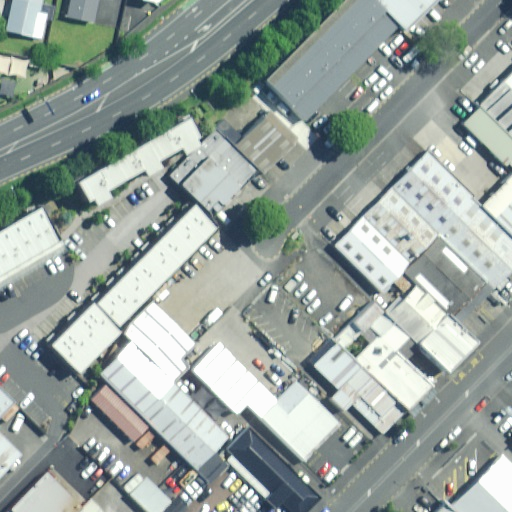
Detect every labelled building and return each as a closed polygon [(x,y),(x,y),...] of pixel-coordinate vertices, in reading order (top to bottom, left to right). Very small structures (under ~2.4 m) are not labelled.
[(41,4),(21,0),(12,0),(6,31),(41,39),(46,15),(39,13),(41,4)] [(99,0),(69,0),(66,18),(94,24),(99,0)] [(289,128),(387,30),(361,3),(357,0),(346,0),(254,93),(289,128)] [(364,0),(361,3),(387,30),(393,35),(427,0),(364,0)] [(511,65),(467,112),(510,153),(511,152),(511,151),(511,65)] [(510,153),(467,112),(452,127),(496,168),(510,153)] [(260,113),(222,151),(246,175),(251,180),(289,142),(260,113)] [(200,222),(246,175),(222,151),(203,133),(157,179),(200,222)] [(395,270),(427,238),(475,286),(481,293),(511,261),(511,248),(471,209),(416,156),(324,251),(371,296),(395,270)] [(511,185),(503,176),(471,209),(511,248),(511,185)] [(27,213),(0,228),(0,276),(47,250),(27,213)] [(475,286),(427,238),(395,270),(410,285),(443,318),(475,286)] [(410,285),(377,318),(400,341),(436,376),(469,344),(443,318),(410,285)] [(329,347),(395,413),(420,389),(386,355),(400,341),(377,318),(364,305),(325,343),(329,347)] [(141,307),(112,336),(121,345),(161,385),(172,375),(164,367),(183,349),(141,307)] [(124,443),(138,428),(198,488),(217,469),(203,455),(217,441),(161,385),(121,345),(88,378),(98,388),(84,403),(124,443)] [(266,429),(277,417),(288,428),(309,407),(299,396),(300,395),(288,384),(266,405),(252,391),(208,347),(182,374),(226,418),(236,408),(250,422),(255,417),(266,429)] [(334,415),(343,406),(373,436),(395,413),(329,347),(306,369),(329,393),(320,402),(334,415)] [(0,411),(12,399),(0,386),(0,411)] [(263,511),(268,506),(274,511),(298,511),(310,501),(238,429),(214,452),(260,498),(255,503),(263,511)] [(0,472),(18,454),(0,436),(0,472)] [(511,511),(511,480),(489,458),(439,510),(440,511),(511,511)] [(38,476),(0,511),(71,511),(73,511),(38,476)] [(138,478),(121,496),(137,511),(155,511),(164,504),(138,478)] [(89,511),(81,503),(72,511),(89,511)]
